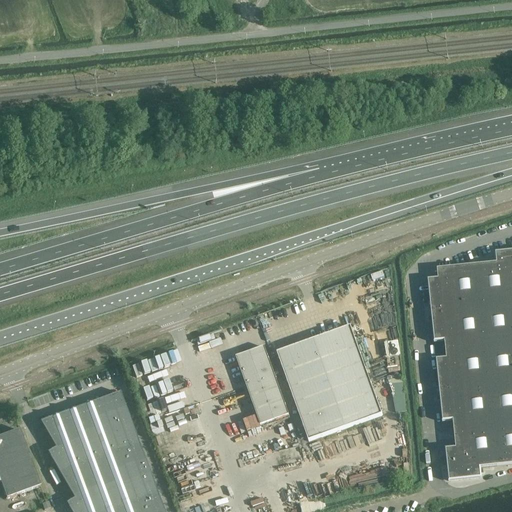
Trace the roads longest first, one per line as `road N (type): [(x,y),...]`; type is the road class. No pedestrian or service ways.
road 1 (secondary): [(0,373),(511,194)]
road 2 (motorway): [(0,338),(511,173)]
road 3 (motorway): [(0,293),(511,152)]
road 4 (unclassified): [(0,61),(511,6)]
road 5 (motorway): [(320,175),(0,269)]
road 6 (motorway): [(320,175),(223,185),(0,234)]
road 7 (motorway): [(511,129),(320,175)]
